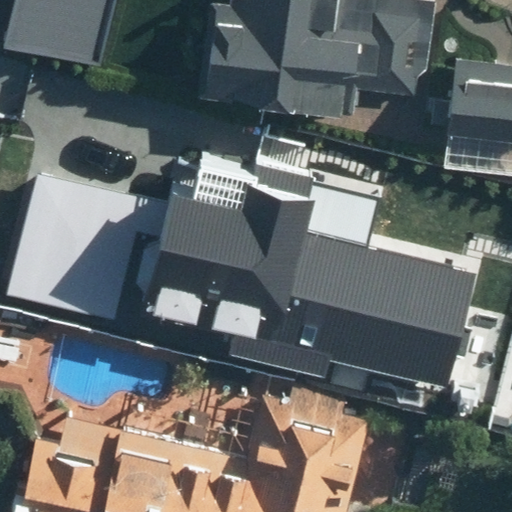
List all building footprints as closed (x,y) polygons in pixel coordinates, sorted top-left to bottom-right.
[(109,0),(15,0),(7,46),(97,63),(109,0)] [(428,0),(237,0),(237,4),(208,3),(204,84),(233,85),(233,100),(252,101),(252,109),(339,113),(340,91),(416,95),(418,71),(429,71),(433,0),(428,0)] [(511,62),(452,60),(449,135),(511,137),(511,62)] [(93,84),(4,68),(0,89),(0,125),(83,140),(93,84)] [(192,157),(184,189),(167,185),(141,298),(158,302),(156,313),(228,330),(222,356),(331,381),(340,344),(437,366),(462,258),(304,222),(310,195),(248,180),(250,170),(192,157)] [(347,511),(371,420),(342,413),(347,395),(296,382),(292,400),(263,393),(247,458),(63,412),(56,440),(36,435),(21,493),(42,498),(38,511),(347,511)]
